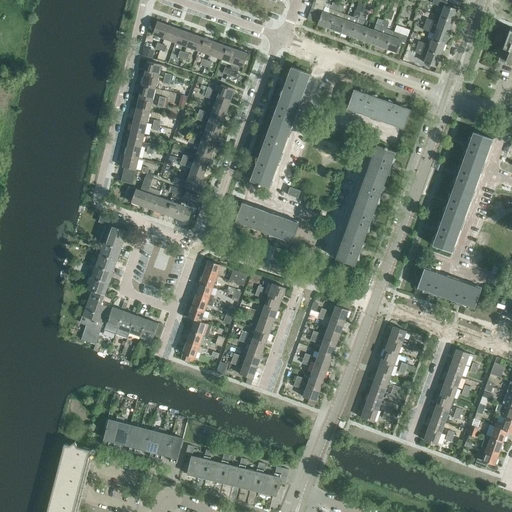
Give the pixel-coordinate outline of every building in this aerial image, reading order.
[(444,8),(440,17),(453,21),(457,10),(446,6),(447,2),(440,0),(433,0),(432,3),(439,6),(439,7),(444,8)] [(311,8),(323,12),(325,7),(313,3),(311,8)] [(318,25),(329,29),(338,4),(333,3),(329,14),(323,12),(320,18),(318,23),(318,25)] [(329,29),(341,33),(347,15),(342,13),(344,6),(338,4),(329,29)] [(311,8),(309,14),(320,18),(323,12),(311,8)] [(341,33),(352,37),(361,13),(355,11),(353,17),(347,15),(341,33)] [(352,37),(364,41),(368,28),(362,26),(366,14),(361,13),(352,37)] [(307,19),(318,23),(320,18),(309,14),(307,19)] [(427,19),(425,24),(449,33),(453,21),(440,17),(438,23),(427,19)] [(364,41),(375,45),(384,21),(378,19),(374,30),(368,28),(364,41)] [(153,34),(164,39),(169,25),(158,21),(153,34)] [(375,45),(386,49),(393,31),(387,29),(389,23),(384,21),(375,45)] [(395,30),(409,35),(411,29),(397,24),(395,30)] [(434,34),(432,40),(445,44),(449,33),(425,24),(423,30),(434,34)] [(164,39),(175,43),(180,29),(169,25),(164,39)] [(175,43),(187,47),(192,33),(180,29),(175,43)] [(506,61),(511,63),(511,29),(510,29),(503,47),(503,48),(500,57),(507,59),(506,61)] [(393,31),(386,49),(398,53),(402,42),(405,43),(407,37),(393,31)] [(187,47),(198,51),(203,37),(192,33),(187,47)] [(198,51),(210,55),(215,41),(203,37),(198,51)] [(417,46),(417,47),(441,56),(445,44),(432,40),(430,45),(419,41),(418,43),(412,40),(411,44),(417,46)] [(210,55),(221,59),(226,45),(215,41),(210,55)] [(221,59),(232,63),(237,49),(226,45),(221,59)] [(441,56),(417,47),(415,52),(426,56),(424,62),(437,67),(441,56)] [(144,49),(142,55),(152,59),(154,52),(144,49)] [(237,49),(232,63),(244,67),(249,53),(237,49)] [(404,56),(408,59),(413,53),(409,50),(404,56)] [(147,61),(144,73),(159,76),(161,65),(147,61)] [(285,83),(281,95),(301,102),(311,74),(291,67),(287,79),(285,78),(284,83),(285,83)] [(144,73),(142,85),(156,88),(159,76),(144,73)] [(222,84),(218,96),(232,101),(236,89),(222,84)] [(142,85),(139,96),(153,100),(156,88),(142,85)] [(347,109),(376,119),(383,99),(371,95),(371,93),(367,92),(366,93),(354,89),(347,109)] [(275,112),(271,123),(290,131),(301,102),(281,95),(277,107),(275,107),(273,111),(275,112)] [(139,96),(136,108),(150,111),(153,100),(139,96)] [(218,96),(214,107),(227,112),(232,101),(218,96)] [(383,99),(376,119),(404,129),(411,109),(399,105),(400,103),(395,102),(395,104),(383,99)] [(214,107),(210,118),(223,123),(227,112),(214,107)] [(136,108),(133,120),(147,123),(150,111),(136,108)] [(210,118),(205,130),(219,135),(223,123),(210,118)] [(133,120),(130,131),(144,135),(147,123),(133,120)] [(265,140),(261,152),(280,159),(290,131),(271,123),(266,135),(265,135),(263,139),(265,140)] [(205,130),(201,141),(215,146),(219,135),(205,130)] [(130,131),(127,143),(142,147),(144,135),(130,131)] [(467,148),(463,160),(483,167),(493,138),(473,131),(469,144),(467,143),(466,148),(467,148)] [(201,141),(197,152),(211,157),(215,146),(201,141)] [(127,143),(125,155),(139,158),(142,147),(127,143)] [(376,145),(366,173),(386,180),(390,168),(392,169),(393,165),(392,164),(396,152),(388,149),(388,147),(385,146),(385,148),(376,145)] [(197,152),(193,164),(207,169),(211,157),(197,152)] [(280,159),(261,152),(256,164),(254,163),(253,167),(255,168),(250,180),(259,183),(258,185),(261,186),(261,184),(270,187),(280,159)] [(139,158),(125,155),(122,167),(136,170),(139,158)] [(457,177),(453,188),(473,195),(483,167),(463,160),(459,172),(457,172),(456,176),(457,177)] [(193,164),(189,175),(203,180),(207,169),(193,164)] [(124,168),(123,175),(134,177),(136,171),(124,168)] [(126,194),(133,197),(131,202),(142,206),(148,193),(151,184),(154,174),(147,173),(146,177),(145,177),(140,190),(129,186),(126,194)] [(366,173),(356,201),(376,208),(380,197),(382,197),(383,193),(381,192),(386,180),(366,173)] [(154,174),(151,184),(156,186),(158,180),(159,176),(154,174)] [(134,177),(123,175),(121,182),(132,184),(134,177)] [(181,180),(179,184),(185,186),(185,187),(199,192),(203,180),(189,175),(187,182),(181,180)] [(287,194),(288,195),(288,194),(298,197),(298,198),(301,191),(290,187),(287,194)] [(447,205),(443,217),(463,224),(473,195),(453,188),(449,200),(447,200),(446,204),(447,205)] [(186,191),(184,197),(195,201),(198,195),(186,191)] [(142,206),(154,210),(159,197),(148,193),(142,206)] [(154,210),(165,214),(170,201),(159,197),(154,210)] [(165,214),(176,218),(181,205),(170,201),(165,214)] [(356,201),(346,230),(366,237),(370,225),(372,225),(373,221),(371,220),(376,208),(356,201)] [(252,228),(264,232),(271,213),(242,202),(235,222),(247,226),(247,228),(251,230),(252,228)] [(181,205),(176,218),(188,222),(193,209),(194,205),(188,203),(187,207),(181,205)] [(271,213),(264,232),(276,237),(275,238),(279,240),(280,238),(292,243),(299,223),(271,213)] [(99,222),(106,224),(127,232),(130,225),(101,215),(99,222)] [(463,224),(443,217),(439,228),(437,228),(436,232),(437,233),(433,245),(452,252),(463,224)] [(106,224),(100,242),(121,250),(127,232),(106,224)] [(366,237),(346,230),(336,258),(355,265),(360,253),(361,254),(363,249),(361,249),(366,237)] [(96,253),(99,254),(117,261),(121,250),(100,242),(99,242),(96,253)] [(99,254),(95,266),(113,272),(117,261),(99,254)] [(208,260),(204,272),(217,276),(221,265),(208,260)] [(95,266),(91,277),(109,284),(113,272),(95,266)] [(434,294),(446,298),(453,278),(424,268),(417,288),(430,292),(429,294),(433,295),(434,294)] [(229,281),(244,286),(248,274),(233,269),(229,281)] [(204,272),(200,283),(213,287),(217,276),(204,272)] [(87,289),(92,290),(104,295),(105,295),(109,284),(91,277),(87,289)] [(453,278),(446,298),(458,302),(457,304),(462,305),(462,304),(474,308),(482,289),(453,278)] [(200,283),(196,294),(213,300),(215,296),(210,294),(213,287),(200,283)] [(273,283),(269,294),(282,299),(286,288),(273,283)] [(227,292),(233,295),(240,297),(241,293),(235,290),(235,289),(229,287),(227,292)] [(81,339),(96,344),(103,322),(107,323),(112,308),(101,304),(104,295),(92,290),(83,315),(82,315),(82,316),(83,316),(81,321),(86,325),(81,339)] [(196,294),(192,306),(205,310),(207,305),(212,306),(214,301),(213,300),(196,294)] [(269,294),(264,306),(278,311),(282,299),(269,294)] [(313,301),(311,309),(316,311),(319,303),(313,301)] [(336,305),(332,317),(345,322),(349,310),(336,305)] [(124,311),(113,306),(112,308),(107,323),(106,324),(118,328),(124,311)] [(188,317),(194,319),(195,319),(201,321),(205,310),(192,306),(188,317)] [(264,306),(260,317),(274,322),(278,311),(264,306)] [(136,315),(124,311),(118,328),(129,332),(136,315)] [(147,319),(136,315),(129,332),(141,337),(147,319)] [(260,317),(256,329),(270,333),(274,322),(260,317)] [(332,317),(328,328),(341,333),(345,322),(332,317)] [(159,323),(147,319),(141,337),(152,341),(155,334),(160,336),(164,325),(159,323)] [(190,331),(203,335),(207,337),(211,325),(201,321),(195,319),(194,319),(192,325),(191,324),(189,329),(191,329),(190,331)] [(393,326),(389,337),(403,342),(407,331),(393,326)] [(328,328),(323,340),(337,345),(341,333),(328,328)] [(256,329),(252,340),(266,345),(270,333),(256,329)] [(190,331),(186,342),(199,346),(203,335),(190,331)] [(389,337),(385,349),(398,354),(403,342),(389,337)] [(252,340),(248,351),(262,356),(266,345),(252,340)] [(323,340),(319,351),(333,356),(337,345),(323,340)] [(199,346),(186,342),(182,353),(183,354),(181,359),(189,362),(191,356),(195,358),(197,352),(200,353),(202,347),(199,346)] [(385,349),(381,360),(394,365),(398,354),(385,349)] [(456,349),(452,360),(466,365),(470,354),(456,349)] [(248,351),(244,363),(258,368),(262,356),(248,351)] [(319,351),(315,362),(329,367),(333,356),(319,351)] [(381,360),(376,371),(390,376),(394,365),(381,360)] [(452,360),(448,371),(462,376),(466,365),(452,360)] [(315,362),(311,374),(325,379),(329,367),(315,362)] [(495,362),(490,374),(501,378),(505,366),(495,362)] [(258,368),(244,363),(240,374),(254,379),(258,368)] [(376,371),(372,383),(386,388),(390,376),(376,371)] [(448,371),(444,383),(457,388),(462,376),(448,371)] [(311,374),(307,385),(321,390),(325,379),(311,374)] [(372,383),(368,394),(382,399),(386,388),(372,383)] [(444,383),(440,394),(453,399),(457,388),(444,383)] [(321,390),(307,385),(303,396),(317,401),(321,390)] [(507,392),(503,403),(509,406),(511,407),(511,394),(508,393),(507,392)] [(368,394),(364,406),(378,411),(382,399),(368,394)] [(440,394),(435,405),(449,410),(453,399),(440,394)] [(482,396),(480,403),(484,405),(486,406),(489,398),(488,398),(482,396)] [(309,399),(307,405),(315,408),(317,401),(309,399)] [(498,415),(505,417),(511,419),(511,407),(509,406),(503,403),(498,415)] [(435,405),(431,417),(445,422),(449,410),(435,405)] [(378,411),(364,406),(360,417),(374,422),(378,411)] [(431,417),(427,428),(441,433),(445,422),(431,417)] [(497,422),(495,426),(507,431),(511,432),(511,419),(505,417),(503,424),(497,422)] [(108,445),(114,447),(120,422),(107,419),(105,427),(107,428),(104,439),(109,440),(108,445)] [(121,443),(126,444),(130,425),(120,422),(114,447),(119,448),(121,443)] [(129,451),(134,452),(140,427),(130,425),(126,444),(130,445),(129,451)] [(495,426),(490,437),(503,442),(507,431),(495,426)] [(140,448),(145,449),(149,430),(140,427),(134,452),(138,453),(140,448)] [(441,433),(427,428),(423,440),(437,444),(441,433)] [(148,455),(154,457),(160,433),(149,430),(145,449),(149,450),(148,455)] [(161,453),(166,454),(170,435),(160,433),(154,457),(159,458),(161,453)] [(170,435),(166,454),(170,456),(169,461),(177,463),(183,439),(170,435)] [(485,438),(482,447),(499,453),(503,442),(490,437),(483,435),(482,437),(485,438)] [(73,511),(74,510),(75,510),(78,499),(77,499),(78,497),(79,497),(82,486),(81,485),(81,483),(82,484),(85,472),(84,472),(85,470),(86,470),(88,459),(88,457),(89,457),(91,450),(78,446),(75,441),(75,442),(71,444),(69,444),(65,458),(60,461),(61,461),(64,465),(62,471),(57,474),(57,475),(58,474),(60,479),(59,484),(54,487),(54,488),(57,492),(55,498),(50,501),(51,501),(53,506),(52,511),(50,511),(73,511)] [(188,474),(205,478),(210,460),(192,456),(194,446),(188,445),(186,455),(192,456),(188,474)] [(499,453),(482,447),(480,453),(484,454),(482,460),(477,458),(475,464),(487,468),(488,463),(495,465),(499,453)] [(205,478),(223,482),(227,465),(210,460),(205,478)] [(223,482),(241,487),(245,469),(227,465),(223,482)] [(263,473),(258,491),(276,495),(279,482),(286,484),(289,469),(277,466),(276,472),(282,473),(280,477),(263,473)] [(241,487),(258,491),(263,473),(245,469),(241,487)]
